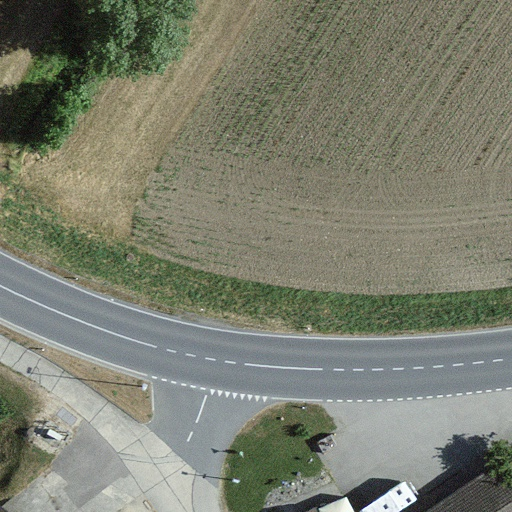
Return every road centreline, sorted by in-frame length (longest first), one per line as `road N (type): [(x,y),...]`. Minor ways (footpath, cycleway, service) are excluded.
road 1 (tertiary): [(209,358),(290,370),(511,359)]
road 2 (tertiary): [(0,285),(82,325),(209,358)]
road 3 (residential): [(198,511),(183,452),(209,358)]
